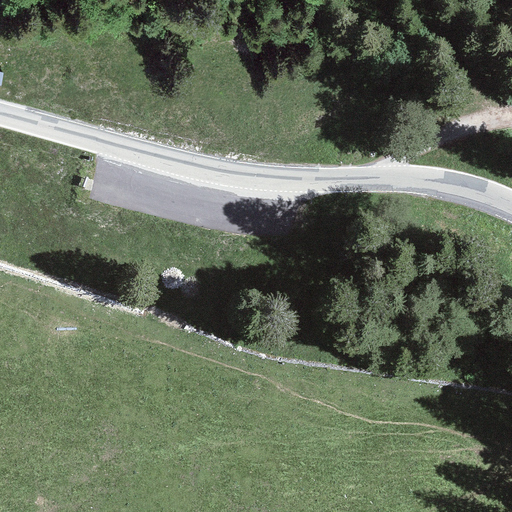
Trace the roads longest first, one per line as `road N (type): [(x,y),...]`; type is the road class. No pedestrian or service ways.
road 1 (tertiary): [(511,205),(428,180),(217,173),(0,113)]
road 2 (track): [(366,179),(415,148),(511,117)]
